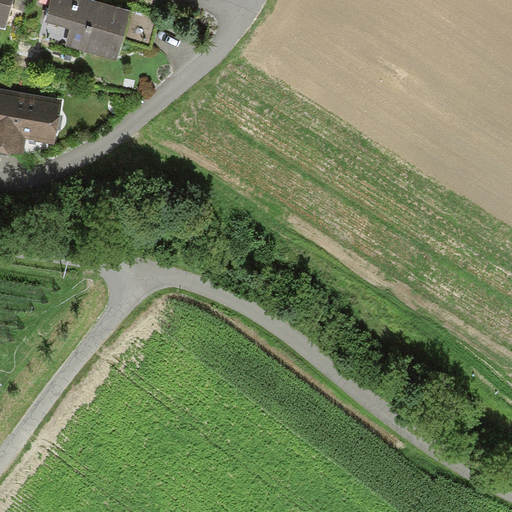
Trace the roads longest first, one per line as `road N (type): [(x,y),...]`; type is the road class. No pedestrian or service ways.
road 1 (track): [(141,268),(194,280),(257,311),(356,391),(511,492)]
road 2 (residential): [(0,246),(141,268),(124,302),(0,460)]
road 3 (residential): [(245,8),(189,73),(97,146),(0,182)]
